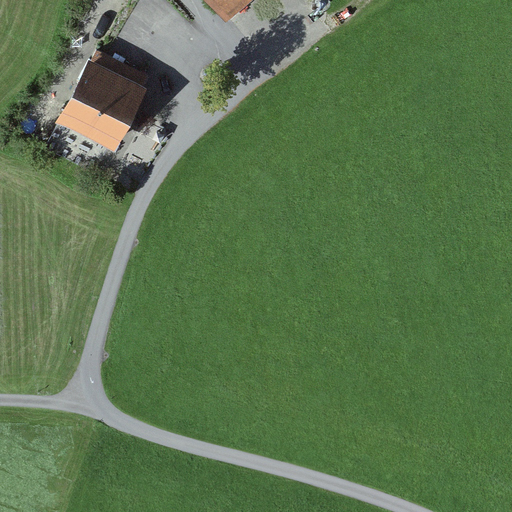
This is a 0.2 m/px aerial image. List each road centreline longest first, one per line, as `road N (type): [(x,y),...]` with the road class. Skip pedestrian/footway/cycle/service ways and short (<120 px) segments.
road 1 (track): [(511,409),(287,335),(100,330),(0,337)]
road 2 (unclassified): [(79,403),(148,189),(177,145),(241,83),(241,59),(187,0)]
road 3 (unclassified): [(79,403),(155,436),(414,511)]
